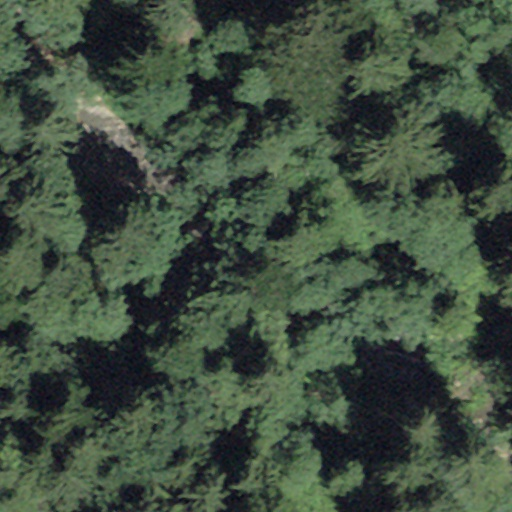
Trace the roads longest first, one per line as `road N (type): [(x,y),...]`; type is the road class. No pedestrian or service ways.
road 1 (track): [(82,198),(137,350),(234,444),(330,507)]
road 2 (track): [(310,370),(334,511)]
